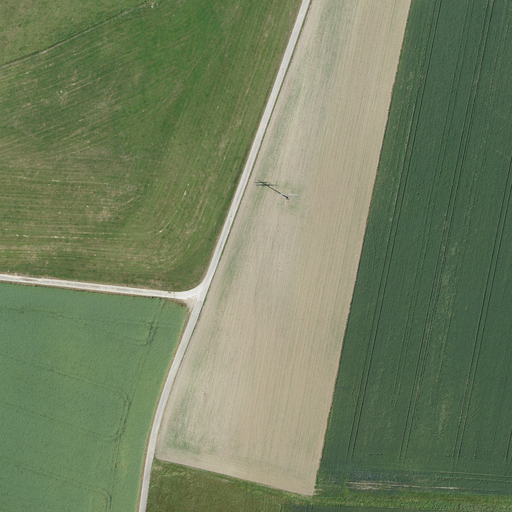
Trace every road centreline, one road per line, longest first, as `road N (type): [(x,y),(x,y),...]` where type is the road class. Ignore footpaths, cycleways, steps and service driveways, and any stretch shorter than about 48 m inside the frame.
road 1 (track): [(305,0),(162,400),(141,511)]
road 2 (track): [(200,296),(0,276)]
